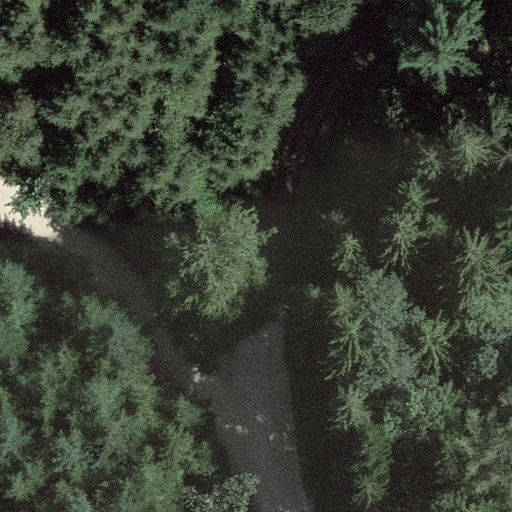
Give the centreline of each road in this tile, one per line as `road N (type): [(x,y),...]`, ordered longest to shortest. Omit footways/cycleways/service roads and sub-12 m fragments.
road 1 (track): [(275,460),(266,300),(275,200),(303,114),(347,43),(404,0)]
road 2 (track): [(0,192),(55,221),(129,285),(275,460),(298,511)]
